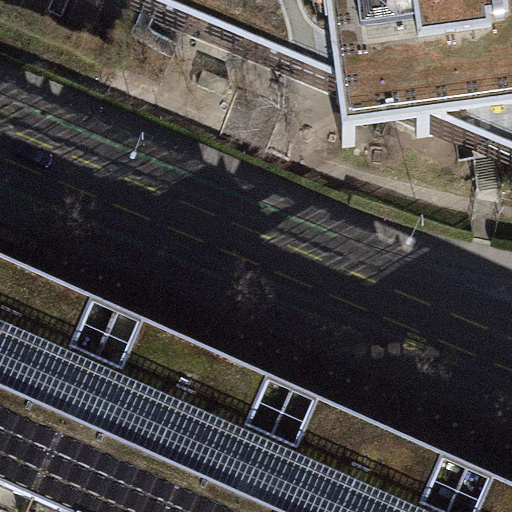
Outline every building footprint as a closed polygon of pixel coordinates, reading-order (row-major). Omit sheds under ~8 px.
[(511,0),(128,0),(124,11),(337,98),(343,149),(431,138),(511,170),(511,0)] [(0,358),(91,398),(119,335),(0,282),(0,358)] [(511,511),(511,508),(455,483),(133,341),(119,335),(91,398),(106,405),(347,511),(511,511)] [(347,511),(106,405),(91,398),(0,358),(0,419),(68,450),(85,457),(208,511),(347,511)] [(0,419),(0,511),(40,511),(68,450),(0,419)] [(208,511),(85,457),(68,450),(40,511),(208,511)]
